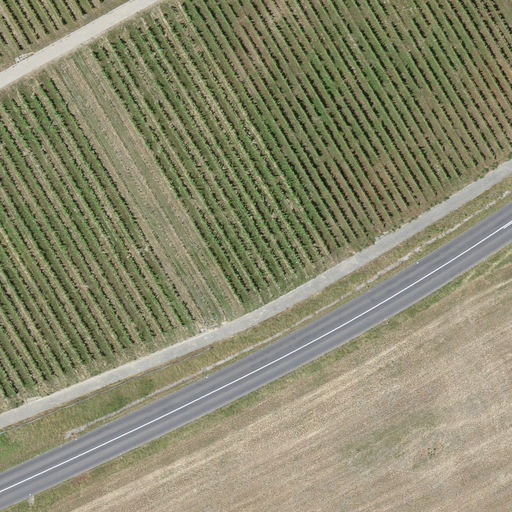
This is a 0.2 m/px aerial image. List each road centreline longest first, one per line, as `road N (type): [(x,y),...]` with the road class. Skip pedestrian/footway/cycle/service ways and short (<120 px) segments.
road 1 (secondary): [(0,492),(264,367),(511,219)]
road 2 (track): [(511,160),(220,332),(0,422)]
road 3 (track): [(0,80),(144,0)]
